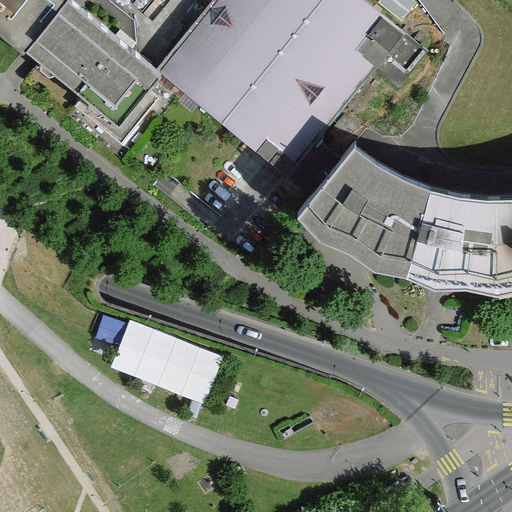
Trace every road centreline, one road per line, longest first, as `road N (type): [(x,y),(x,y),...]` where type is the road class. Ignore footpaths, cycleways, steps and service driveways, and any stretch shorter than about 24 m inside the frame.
road 1 (primary): [(388,382),(104,286),(0,238)]
road 2 (primary): [(101,511),(0,332)]
road 3 (primary): [(466,510),(452,461),(388,382)]
road 4 (primary): [(0,397),(64,511)]
road 5 (primary): [(511,413),(443,403),(388,382)]
